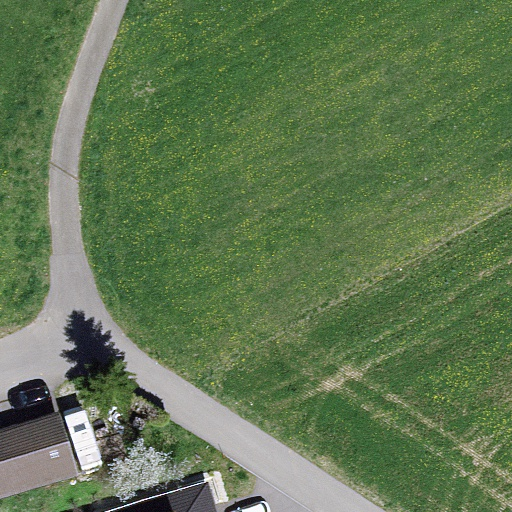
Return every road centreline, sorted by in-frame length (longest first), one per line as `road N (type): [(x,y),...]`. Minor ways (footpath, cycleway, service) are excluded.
road 1 (unclassified): [(67,348),(71,146),(118,0)]
road 2 (residential): [(67,348),(105,358),(344,511)]
